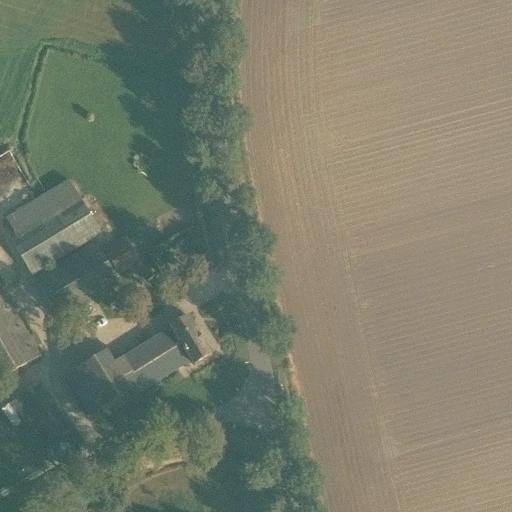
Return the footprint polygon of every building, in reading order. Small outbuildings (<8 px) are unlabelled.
[(11,241),(32,276),(102,234),(81,200),(32,230),(23,215),(10,223),(19,236),(11,241)] [(125,237),(103,249),(115,272),(137,259),(125,237)] [(35,281),(61,322),(121,285),(95,244),(35,281)] [(0,284),(0,380),(41,358),(0,284)] [(195,367),(212,356),(188,317),(171,328),(172,330),(125,359),(124,357),(111,365),(105,354),(67,378),(91,417),(130,392),(134,398),(192,362),(195,367)] [(53,443),(70,432),(38,385),(21,396),(53,443)]
